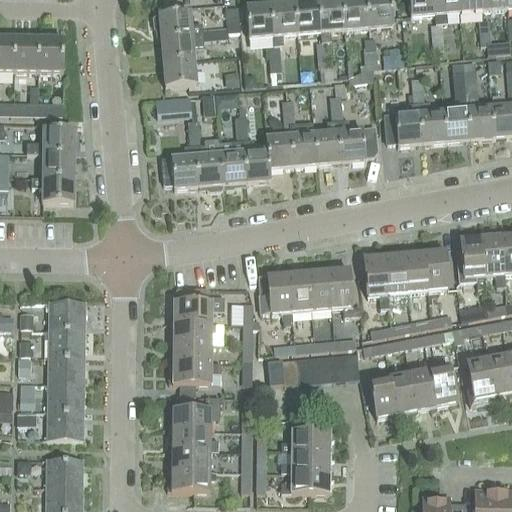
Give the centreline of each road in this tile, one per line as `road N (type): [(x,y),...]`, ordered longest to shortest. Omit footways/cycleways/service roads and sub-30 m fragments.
road 1 (residential): [(123,263),(511,187)]
road 2 (residential): [(123,263),(102,12)]
road 3 (residential): [(120,511),(123,263)]
road 4 (residential): [(0,260),(123,263)]
